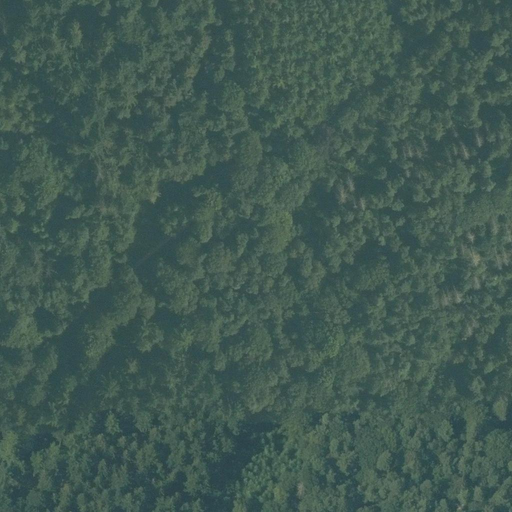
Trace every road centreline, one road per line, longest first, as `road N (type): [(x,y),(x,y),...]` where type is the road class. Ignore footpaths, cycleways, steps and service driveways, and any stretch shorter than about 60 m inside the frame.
road 1 (track): [(454,0),(0,377)]
road 2 (track): [(511,445),(355,344),(289,278),(237,76),(226,0)]
